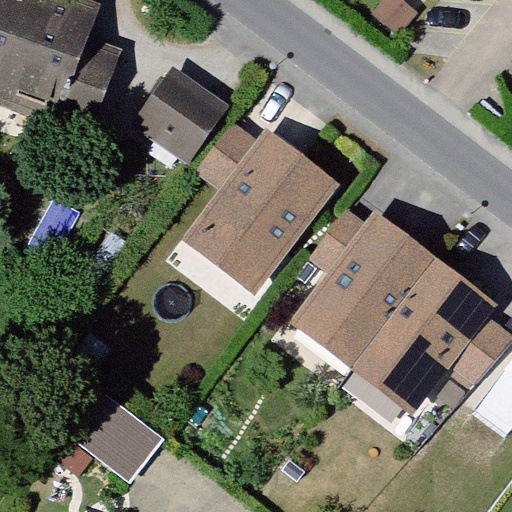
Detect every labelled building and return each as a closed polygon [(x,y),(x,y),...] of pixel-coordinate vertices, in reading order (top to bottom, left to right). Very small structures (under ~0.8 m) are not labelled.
[(114,8),(89,0),(6,0),(0,20),(0,96),(73,120),(67,138),(104,149),(134,56),(102,45),(114,8)] [(237,114),(179,75),(142,132),(200,170),(237,114)] [(353,188),(280,135),(196,250),(269,303),(353,188)] [(372,379),(455,267),(392,221),(381,236),(360,221),(322,272),(343,288),(310,333),(372,379)] [(511,320),(511,309),(455,267),(372,379),(432,423),(464,380),(489,398),(511,367),(511,335),(505,330),(511,320)]
